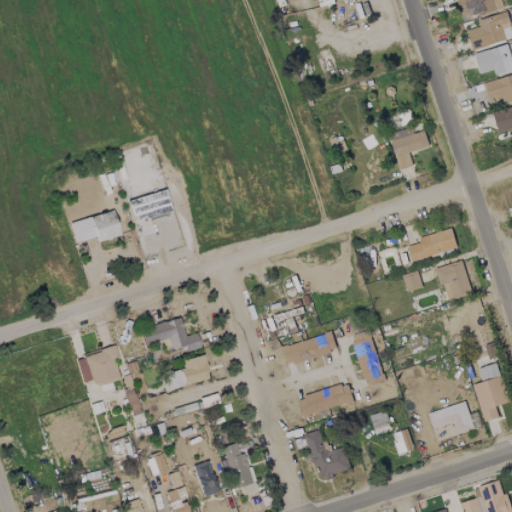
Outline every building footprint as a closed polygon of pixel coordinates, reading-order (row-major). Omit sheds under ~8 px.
[(455,0),(462,21),(503,8),(500,0),(455,0)] [(511,38),(511,37),(506,12),(475,19),(477,27),(465,30),(470,49),(511,38)] [(478,74),(492,69),(494,75),(511,69),(511,64),(506,44),(472,54),(478,74)] [(511,74),(483,82),(488,102),(500,99),(502,104),(511,101),(511,74)] [(511,106),(491,113),(497,132),(511,128),(511,132),(511,106)] [(407,121),(406,113),(386,115),(388,128),(397,126),(397,123),(407,121)] [(423,130),(412,134),(410,128),(387,134),(397,170),(412,166),(408,152),(428,147),(423,130)] [(126,200),(163,188),(170,208),(132,220),(126,200)] [(96,241),(118,235),(112,210),(68,222),(74,242),(95,236),(96,241)] [(417,238),(418,243),(406,247),(410,261),(456,248),(450,228),(417,238)] [(443,301),(469,295),(461,261),(436,267),(443,301)] [(300,296),(306,294),(309,301),(303,303),(300,296)] [(271,316),(300,306),(302,313),(273,322),(271,316)] [(185,345),(186,351),(198,348),(195,332),(183,335),(179,317),(139,327),(143,343),(161,339),(163,350),(185,345)] [(283,319),(290,317),(294,326),(288,328),(287,325),(285,326),(283,319)] [(279,330),(285,328),(287,334),(281,336),(279,330)] [(279,346),(286,344),(286,345),(323,333),(322,332),(329,330),(335,347),(328,350),(329,352),(292,364),(291,361),(285,363),(279,346)] [(383,380),(367,330),(349,336),(365,386),(383,380)] [(74,357),(81,382),(91,379),(93,386),(120,378),(111,347),(74,357)] [(180,360),(182,368),(163,373),(167,389),(207,379),(201,354),(180,360)] [(482,422),(497,417),(493,406),(507,402),(496,363),(476,368),(480,382),(471,385),(482,422)] [(295,397),(301,416),(351,402),(346,383),(295,397)] [(140,412),(130,388),(122,392),(131,415),(140,412)] [(427,411),(433,439),(471,431),(465,402),(427,411)] [(368,415),(374,434),(390,430),(384,410),(368,415)] [(396,453),(411,450),(406,429),(391,433),(396,453)] [(343,447),(330,450),(328,442),(321,443),(318,430),(302,434),(310,464),(315,463),(319,477),(349,469),(343,447)] [(220,446),(223,459),(222,459),(229,488),(251,482),(244,451),(237,453),(235,442),(220,446)] [(144,456),(149,474),(164,470),(159,452),(144,456)] [(215,493),(209,461),(193,464),(199,496),(215,493)] [(170,511),(187,511),(183,498),(184,498),(175,470),(164,474),(164,473),(154,476),(159,492),(163,490),(170,511)] [(506,511),(507,511),(510,510),(505,492),(501,494),(498,480),(472,488),(474,498),(458,502),(460,511),(506,511)]
